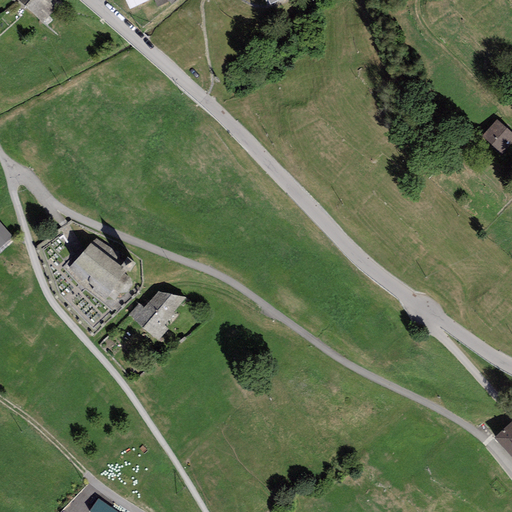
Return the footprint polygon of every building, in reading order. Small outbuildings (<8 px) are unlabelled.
[(31,0),(25,6),(43,22),(55,9),(49,3),(51,0),(31,0)] [(126,0),(130,8),(147,0),(126,0)] [(511,141),(511,133),(497,120),(482,136),(502,153),(511,141)] [(0,222),(0,246),(12,237),(0,222)] [(115,309),(117,311),(132,296),(127,291),(132,286),(131,279),(125,273),(127,270),(130,272),(135,263),(96,238),(67,270),(113,311),(115,309)] [(187,297),(159,291),(144,308),(138,304),(129,314),(158,341),(168,329),(164,326),(175,314),(173,312),(187,297)] [(511,422),(494,438),(511,457),(511,422)] [(119,511),(98,497),(89,509),(93,511),(119,511)]
